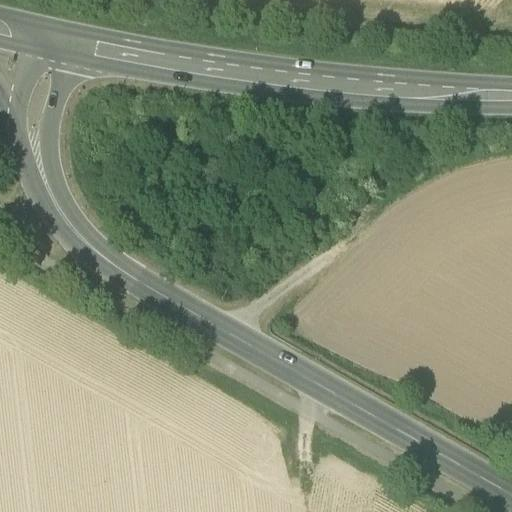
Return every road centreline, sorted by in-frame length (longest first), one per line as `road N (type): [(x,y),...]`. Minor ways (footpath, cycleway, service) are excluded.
road 1 (secondary): [(511,99),(317,88),(73,50)]
road 2 (tertiary): [(234,342),(107,255),(61,197),(49,138),(73,50)]
road 3 (tertiary): [(13,120),(60,239),(138,295),(234,342)]
road 4 (tertiary): [(511,500),(234,342)]
